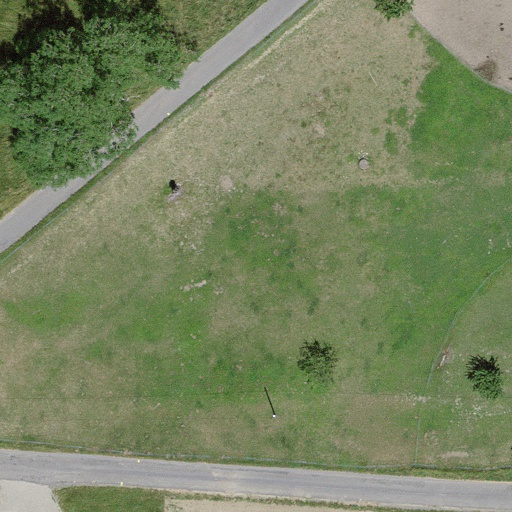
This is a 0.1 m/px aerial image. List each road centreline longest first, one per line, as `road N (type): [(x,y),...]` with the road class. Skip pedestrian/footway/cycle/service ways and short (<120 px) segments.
road 1 (track): [(492,511),(0,480)]
road 2 (track): [(0,243),(294,0)]
